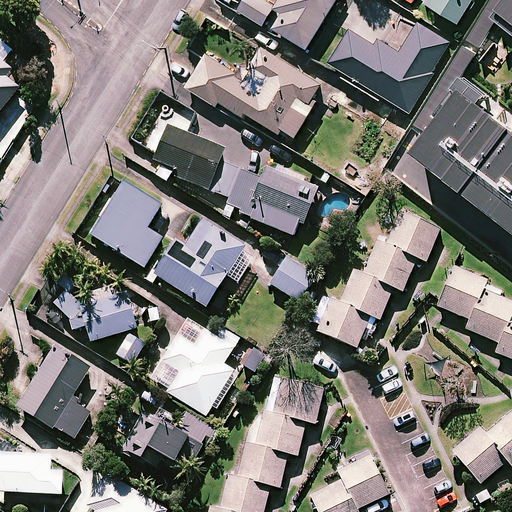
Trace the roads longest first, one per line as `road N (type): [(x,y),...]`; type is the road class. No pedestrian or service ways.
road 1 (residential): [(0,262),(128,51)]
road 2 (residential): [(511,247),(403,162)]
